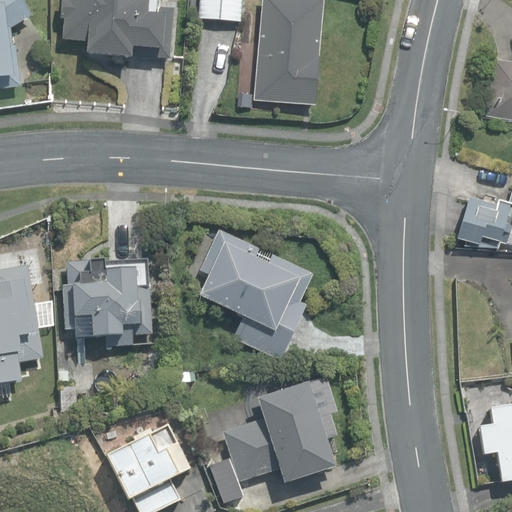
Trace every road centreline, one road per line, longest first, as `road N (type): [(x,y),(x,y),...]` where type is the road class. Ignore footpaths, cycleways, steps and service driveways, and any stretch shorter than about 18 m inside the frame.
road 1 (residential): [(0,157),(199,154),(408,174)]
road 2 (residential): [(427,511),(401,320),(408,174)]
road 3 (residential): [(408,174),(438,0)]
